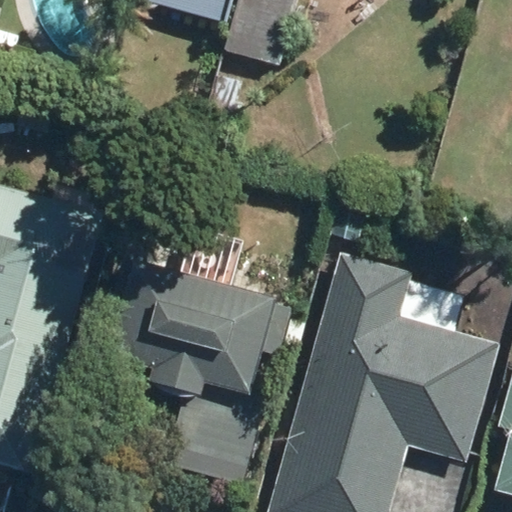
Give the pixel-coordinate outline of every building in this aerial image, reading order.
[(138,0),(225,23),(231,0),(138,0)] [(279,68),(297,0),(238,0),(224,53),(279,68)] [(108,218),(0,187),(0,467),(34,477),(108,218)] [(470,291),(337,255),(267,511),(391,511),(408,452),(464,467),(498,343),(459,333),(470,291)] [(144,383),(144,387),(204,399),(205,396),(250,405),(272,298),(138,270),(116,378),(144,383)] [(511,373),(496,432),(507,435),(490,498),(511,503),(511,373)]
